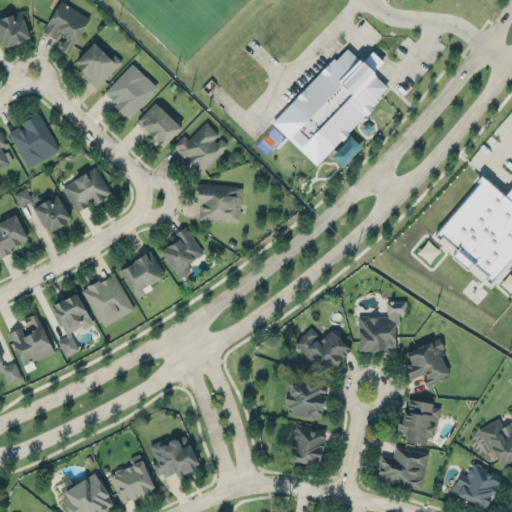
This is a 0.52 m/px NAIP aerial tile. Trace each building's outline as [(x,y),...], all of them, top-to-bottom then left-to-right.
[(59,0),(61,0),(89,17),(67,54),(55,47),(59,39),(63,41),(66,37),(60,34),(62,31),(59,29),(54,38),(41,30),(59,0)] [(0,40),(2,39),(5,46),(25,39),(24,37),(29,36),(20,10),(2,16),(0,16),(0,40)] [(97,87),(121,61),(112,53),(109,57),(93,42),(72,64),(97,87)] [(272,123),(316,165),(389,87),(345,45),(272,123)] [(373,71),(382,61),(372,51),(363,60),(373,71)] [(103,93),(129,118),(158,87),(131,63),(103,93)] [(154,101),(135,121),(140,125),(138,126),(147,135),(149,133),(152,136),(149,139),(155,144),(157,141),(162,146),(181,126),(159,105),(159,106),(154,101)] [(8,132),(16,127),(17,130),(22,128),(20,124),(22,123),(21,121),(28,117),(27,114),(35,110),(36,113),(39,111),(57,143),(55,145),(58,150),(28,167),(8,132)] [(199,175),(193,169),(191,170),(182,161),(185,157),(177,149),(178,148),(174,144),(184,135),(188,138),(205,121),(218,133),(213,139),(216,142),(221,137),(227,144),(222,149),(223,150),(199,175)] [(0,167),(12,161),(4,146),(6,145),(0,134),(0,167)] [(94,166),(110,192),(100,199),(101,199),(91,205),(90,203),(77,211),(61,187),(94,166)] [(435,230),(480,182),(477,178),(481,173),(504,191),(511,182),(511,252),(491,279),(486,275),(488,272),(472,259),(467,265),(452,253),(457,246),(440,231),(438,233),(435,230)] [(241,187),(238,222),(198,218),(199,204),(202,204),(202,202),(196,202),(197,196),(194,195),(195,190),(195,183),(199,184),(199,182),(235,185),(235,187),(241,187)] [(56,192),(33,203),(26,187),(13,194),(19,206),(30,201),(46,232),(70,220),(56,192)] [(0,256),(12,252),(10,246),(26,240),(17,214),(0,220),(0,256)] [(186,264),(203,252),(184,225),(173,233),(177,238),(159,250),(175,272),(176,272),(180,277),(190,270),(186,264)] [(165,274),(149,250),(119,270),(137,298),(152,288),(149,284),(165,274)] [(81,289),(100,326),(133,310),(114,272),(81,289)] [(53,304),(55,308),(52,310),(64,330),(66,330),(67,335),(57,340),(65,355),(77,349),(70,335),(69,328),(89,316),(76,293),(73,294),(72,293),(63,298),(63,299),(61,300),(61,299),(53,304)] [(357,315),(367,315),(367,316),(388,316),(388,313),(386,313),(386,301),(406,300),(406,312),(398,312),(398,325),(394,325),(395,347),(384,348),(385,349),(363,350),(363,349),(358,349),(357,315)] [(8,332),(22,365),(53,352),(36,312),(20,319),(23,326),(8,332)] [(312,358),(325,372),(332,365),(331,364),(334,361),(336,364),(343,358),(342,357),(350,349),(330,329),(320,338),(317,335),(318,334),(310,326),(293,342),(310,360),(312,358)] [(406,351),(430,340),(433,346),(441,342),(444,348),(442,348),(444,353),(440,355),(448,373),(442,375),(443,377),(426,385),(423,379),(426,377),(425,373),(409,380),(403,366),(411,362),(406,351)] [(0,370),(2,370),(7,383),(22,378),(15,361),(5,365),(4,363),(2,364),(0,359),(0,370)] [(289,376),(327,384),(325,394),(326,395),(324,405),(322,405),(320,416),(315,415),(314,417),(291,413),(292,406),(287,405),(287,404),(284,401),(289,376)] [(401,420),(404,409),(406,409),(408,398),(433,403),(432,405),(440,407),(436,425),(433,424),(431,436),(427,435),(425,444),(405,440),(406,435),(404,434),(405,433),(401,432),(402,428),(396,427),(398,419),(401,420)] [(477,429),(489,451),(491,450),(500,467),(510,461),(509,460),(511,458),(511,459),(511,409),(507,412),(511,420),(502,425),(497,417),(477,429)] [(324,428),(293,425),(288,461),(319,464),(324,428)] [(189,443),(181,446),(177,437),(168,441),(166,437),(148,445),(155,461),(151,462),(158,480),(198,464),(189,443)] [(420,488),(427,453),(394,446),(393,456),(381,454),(375,477),(420,488)] [(138,454),(154,487),(151,488),(152,490),(131,500),(130,498),(122,502),(108,475),(114,472),(115,470),(120,467),(122,468),(131,464),(129,458),(138,454)] [(484,508),(491,496),(489,496),(500,475),(474,462),(472,467),(469,467),(466,473),(467,477),(461,473),(456,482),(455,482),(450,491),(484,508)] [(100,511),(112,504),(110,501),(111,501),(107,495),(108,494),(93,472),(64,492),(71,503),(65,507),(68,511),(100,511)]
